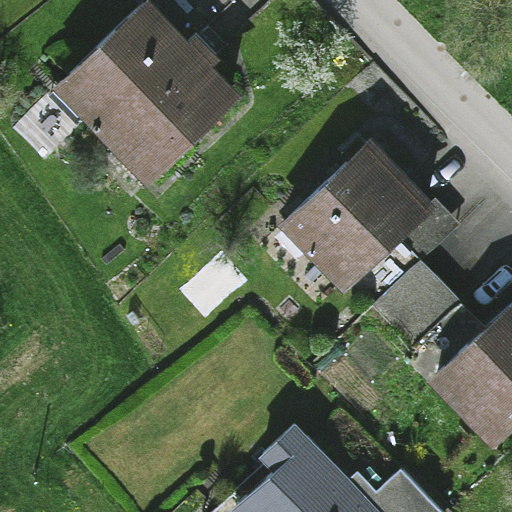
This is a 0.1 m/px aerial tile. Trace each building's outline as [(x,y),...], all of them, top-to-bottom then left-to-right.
[(98,113),(151,169),(231,91),(204,63),(217,50),(198,30),(229,0),(140,0),(142,1),(70,70),(105,106),(98,113)] [(367,140),(287,216),(347,278),(426,202),(367,140)] [(511,299),(437,371),(496,434),(511,418),(511,299)] [(348,477),(308,435),(237,501),(247,511),(371,511),(343,482),(348,477)] [(444,511),(445,511),(401,465),(376,489),(398,511),(444,511)]
